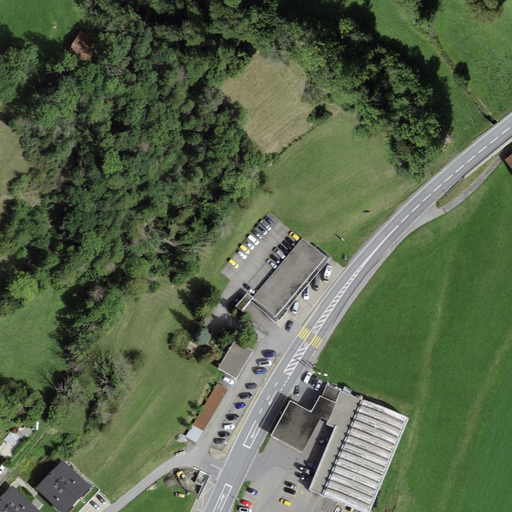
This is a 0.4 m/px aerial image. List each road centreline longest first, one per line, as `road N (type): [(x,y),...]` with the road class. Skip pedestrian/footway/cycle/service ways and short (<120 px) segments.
road 1 (primary): [(511,127),(404,219),(359,271),(290,369),(233,474)]
road 2 (residential): [(233,474),(182,461),(109,511)]
road 3 (track): [(404,219),(451,205),(511,146)]
